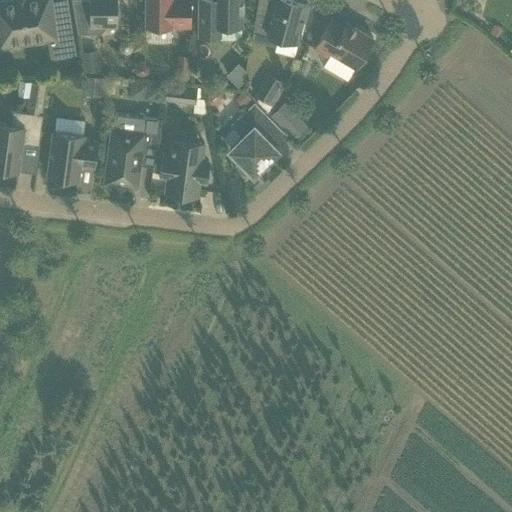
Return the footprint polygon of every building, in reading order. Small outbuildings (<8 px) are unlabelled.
[(49,0),(7,0),(0,1),(0,46),(49,38),(51,57),(74,53),(69,21),(54,24),(49,0)] [(117,0),(89,0),(89,21),(75,21),(77,33),(97,33),(101,32),(104,29),(105,25),(117,25),(117,0)] [(190,26),(190,0),(146,0),(146,26),(171,27),(171,26),(190,26)] [(242,25),(241,0),(198,0),(198,35),(220,35),(220,25),(242,25)] [(298,43),(308,4),(294,0),(276,0),(272,17),(256,13),(251,39),(276,46),(278,37),(298,43)] [(357,66),(373,38),(346,22),(344,26),(331,19),(314,48),(327,56),(331,50),(357,66)] [(190,75),(190,55),(177,54),(176,74),(178,74),(189,75),(190,75)] [(99,60),(83,62),(85,73),(100,70),(99,60)] [(135,67),(135,73),(139,77),(144,77),(148,73),(149,68),(145,63),(139,63),(135,67)] [(202,82),(210,74),(201,65),(193,74),(202,82)] [(276,104),(285,79),(265,72),(255,96),(276,104)] [(103,95),(104,76),(82,75),(81,93),(103,95)] [(128,97),(144,99),(161,101),(162,83),(146,82),(130,80),(130,87),(128,97)] [(38,144),(43,114),(41,114),(43,98),(45,83),(31,81),(29,96),(25,112),(19,111),(17,125),(0,122),(0,168),(19,171),(22,142),(38,144)] [(197,86),(165,83),(164,99),(195,102),(197,86)] [(207,94),(207,100),(210,104),(215,103),(222,97),(222,92),(218,88),(213,89),(207,94)] [(235,97),(243,105),(251,98),(243,90),(235,97)] [(283,101),(270,114),(294,138),(307,125),(283,101)] [(275,148),(286,138),(254,106),(234,126),(243,136),(230,149),(241,160),(238,163),(237,166),(238,170),(241,172),(244,173),(248,172),(250,170),(253,173),(277,150),(275,148)] [(160,119),(145,117),(114,113),(112,128),(105,182),(136,187),(139,165),(153,166),(160,119)] [(94,168),(98,140),(84,138),(84,134),(52,130),(46,174),(78,179),(80,166),(94,168)] [(169,154),(163,153),(160,175),(167,176),(165,191),(197,195),(199,181),(205,182),(208,161),(203,160),(206,142),(196,141),(196,138),(181,136),(180,138),(171,137),(169,154)]
